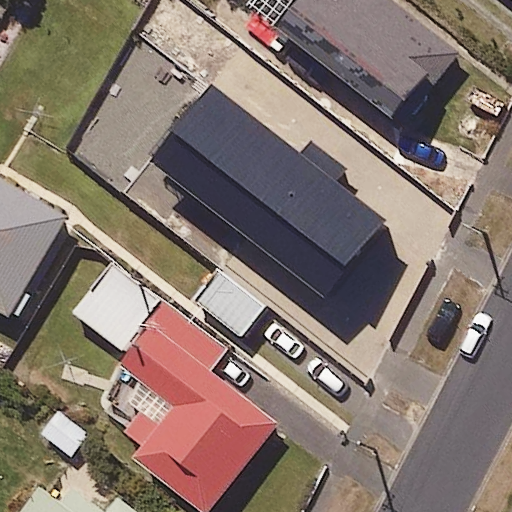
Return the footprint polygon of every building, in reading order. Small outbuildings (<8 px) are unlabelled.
[(222,40),(204,65),(235,87),(252,62),(222,40)] [(305,159),(276,133),(294,112),(260,83),(231,117),(238,123),(213,153),(239,174),(198,225),(302,310),(374,222),(301,164),(305,159)] [(70,220),(0,179),(0,310),(13,319),(70,220)] [(163,304),(118,267),(80,315),(125,351),(163,304)] [(268,308),(225,275),(202,306),(245,339),(268,308)] [(229,353),(167,303),(130,353),(130,379),(104,411),(150,447),(139,461),(202,511),(212,511),(280,428),(212,373),(229,353)] [(66,507),(46,491),(28,511),(135,511),(122,501),(112,511),(101,511),(78,493),(66,507)]
